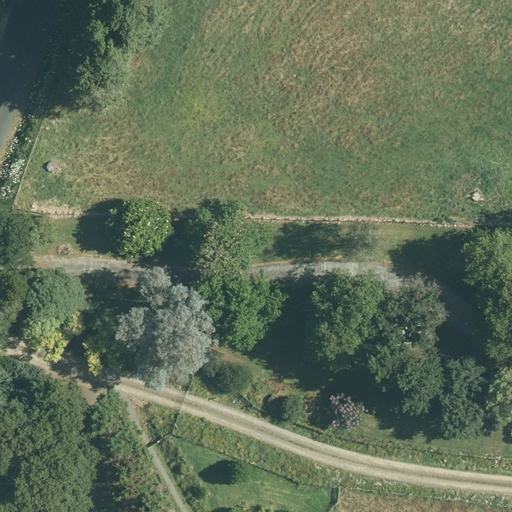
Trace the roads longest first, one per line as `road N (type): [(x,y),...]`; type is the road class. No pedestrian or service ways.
road 1 (unknown): [(0,345),(417,465),(511,479)]
road 2 (unknown): [(105,376),(179,511)]
